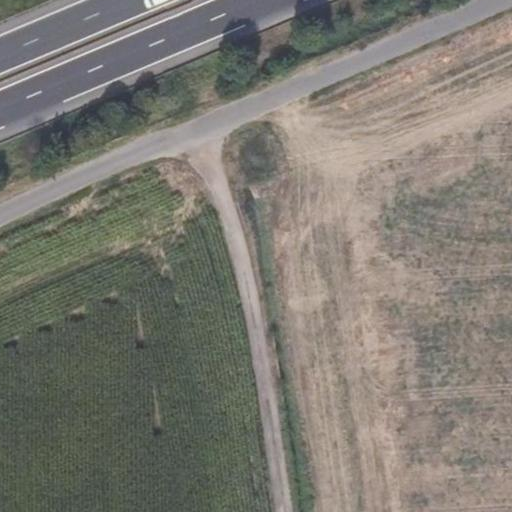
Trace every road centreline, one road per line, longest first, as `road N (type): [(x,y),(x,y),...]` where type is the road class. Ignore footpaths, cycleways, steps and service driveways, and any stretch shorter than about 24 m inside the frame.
road 1 (track): [(282,511),(240,255),(198,134)]
road 2 (trunk): [(0,108),(256,0)]
road 3 (trunk): [(142,0),(0,57)]
